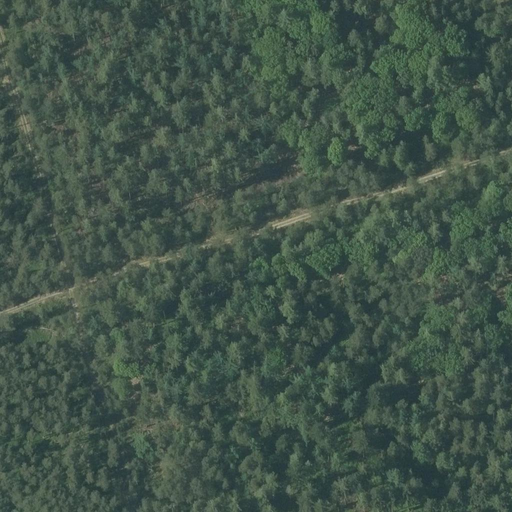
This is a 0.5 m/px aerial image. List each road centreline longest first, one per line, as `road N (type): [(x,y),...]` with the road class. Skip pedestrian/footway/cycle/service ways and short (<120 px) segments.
road 1 (track): [(0,316),(511,154)]
road 2 (track): [(0,41),(128,511)]
